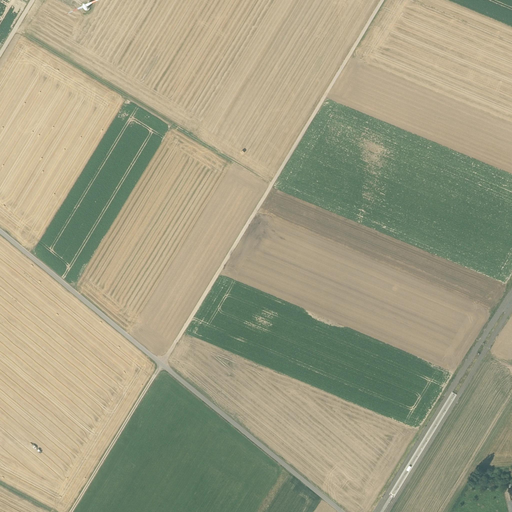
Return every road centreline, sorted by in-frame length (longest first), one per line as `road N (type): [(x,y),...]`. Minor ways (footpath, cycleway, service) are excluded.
road 1 (residential): [(0,229),(340,511)]
road 2 (track): [(382,0),(164,363)]
road 3 (track): [(16,27),(272,185)]
road 4 (track): [(72,511),(164,363)]
